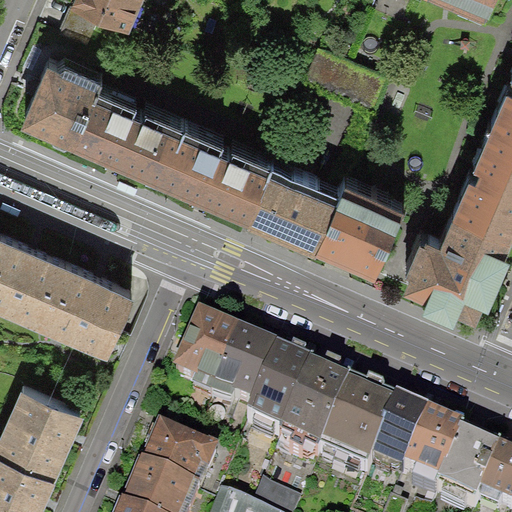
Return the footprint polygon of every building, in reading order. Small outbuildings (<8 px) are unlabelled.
[(72,0),(70,5),(96,16),(119,26),(130,0),(72,0)] [(477,0),(484,3),(480,12),(483,13),(488,0),(452,0),(455,1),(455,0),(477,0)] [(488,0),(483,13),(482,15),(500,23),(510,0),(488,0)] [(58,34),(84,45),(96,16),(70,5),(58,34)] [(303,78),(372,107),(385,78),(316,48),(303,78)] [(72,137),(95,83),(98,74),(95,73),(92,80),(47,60),(37,82),(31,79),(25,92),(32,95),(30,98),(23,116),(49,127),(48,129),(52,136),(62,141),(70,138),(70,136),(72,137)] [(178,119),(175,126),(95,92),(98,85),(95,83),(72,137),(108,152),(159,174),(182,121),(178,119)] [(511,86),(497,121),(490,117),(488,121),(511,131),(511,86)] [(246,212),(264,169),(269,158),(265,157),(262,164),(183,130),(186,123),(182,121),(159,174),(200,192),(246,212)] [(452,204),(451,208),(504,231),(511,213),(511,131),(488,121),(487,125),(494,128),(460,208),(452,204)] [(290,236),(292,232),(315,241),(338,188),(289,167),(286,174),(278,170),(276,174),(264,169),(246,212),(268,221),(266,226),(271,228),(290,236)] [(402,201),(343,175),(338,188),(315,241),(331,249),(335,250),(332,257),(348,264),(351,257),(373,267),(402,201)] [(497,249),(504,231),(451,208),(449,212),(457,215),(444,243),(426,235),(406,281),(428,290),(425,297),(449,307),(452,300),(471,309),(479,290),(483,292),(484,290),(501,251),(497,249)] [(0,297),(29,309),(31,304),(44,309),(65,261),(17,240),(0,232),(0,297)] [(65,261),(44,309),(56,315),(53,320),(94,337),(96,332),(110,338),(131,289),(88,271),(65,261)] [(184,355),(176,373),(215,390),(239,335),(200,318),(184,355)] [(239,335),(215,390),(254,407),(278,352),(248,339),(239,335)] [(278,352),(254,407),(248,422),(282,437),(312,366),(303,362),(306,357),(293,352),(291,357),(286,355),(278,351),(278,352)] [(253,505),(269,511),(293,511),(319,452),(349,383),(349,382),(337,377),(341,370),(327,365),(324,372),(322,370),(312,366),(282,437),(253,505)] [(349,383),(319,452),(367,472),(372,459),(396,403),(383,398),(384,395),(383,391),(369,385),(366,390),(361,388),(349,383)] [(1,439),(7,441),(2,453),(50,475),(58,457),(79,408),(30,387),(24,400),(19,398),(1,439)] [(397,402),(396,403),(372,459),(402,471),(404,467),(426,416),(427,415),(403,405),(397,402)] [(436,491),(437,492),(463,432),(432,419),(426,416),(404,467),(417,472),(411,484),(435,494),(436,491)] [(147,457),(143,465),(192,486),(200,468),(207,471),(216,451),(160,426),(158,430),(153,428),(146,444),(151,447),(147,457)] [(469,435),(463,432),(437,492),(474,508),(480,494),(500,448),(469,435)] [(500,448),(480,494),(511,507),(511,453),(507,451),(500,448)] [(34,511),(50,475),(2,453),(0,456),(0,511),(34,511)] [(143,465),(141,464),(128,496),(124,506),(138,511),(180,511),(192,486),(143,465)] [(269,511),(253,505),(220,491),(211,511),(269,511)] [(385,511),(387,508),(370,501),(365,511),(385,511)]
